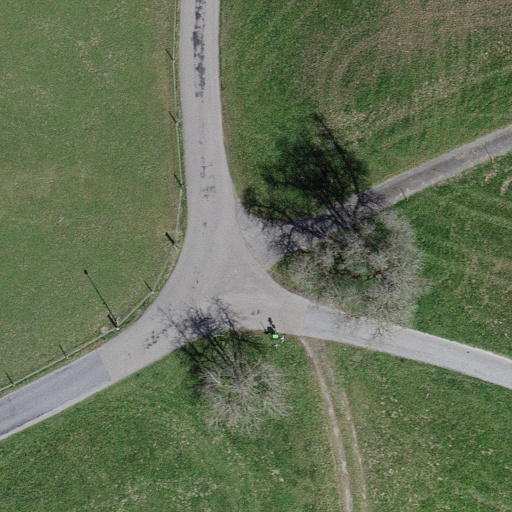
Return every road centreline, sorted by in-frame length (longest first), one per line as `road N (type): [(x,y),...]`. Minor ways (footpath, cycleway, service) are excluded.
road 1 (unclassified): [(212,300),(394,333),(511,374)]
road 2 (unclassified): [(227,0),(212,300)]
road 3 (unclassified): [(212,300),(0,420)]
road 4 (track): [(307,318),(364,464),(360,511)]
